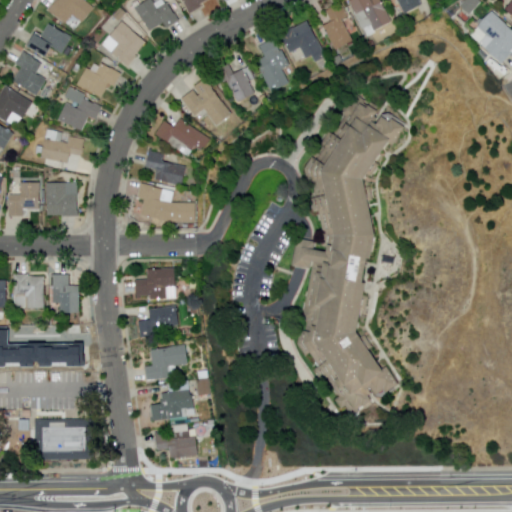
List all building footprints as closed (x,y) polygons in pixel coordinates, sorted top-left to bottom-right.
[(83,0),(96,10),(84,25),(79,21),(72,29),(51,12),(60,0),(83,0)] [(151,0),(153,0),(160,10),(169,4),(176,15),(177,14),(182,22),(169,30),(166,25),(153,33),(142,16),(141,17),(137,10),(151,0)] [(213,0),(204,6),(205,8),(193,15),(184,0),(213,0)] [(353,0),(382,0),(394,23),(377,32),(378,34),(370,38),(351,1),(353,0)] [(421,0),(425,6),(407,16),(398,0),(421,0)] [(472,16),(463,8),(471,0),(481,0),(485,3),(472,16)] [(158,5),(164,1),(167,5),(161,9),(158,5)] [(325,29),(334,24),(328,13),(345,4),(352,16),(343,20),(356,42),(338,52),(325,29)] [(116,17),(124,9),(130,15),(123,23),(116,17)] [(475,37),(494,14),(511,28),(511,64),(508,61),(502,68),(491,59),(495,54),(475,37)] [(124,22),(149,43),(138,57),(139,58),(131,68),(114,54),(121,46),(112,38),(124,22)] [(284,38),(311,24),(329,57),(318,63),(315,57),(309,60),(303,50),(294,55),(284,38)] [(70,48),(74,51),(70,57),(66,55),(65,56),(53,50),(49,59),(29,47),(36,35),(43,39),(51,25),(75,38),(70,48)] [(261,47),(276,39),(283,53),(285,52),(292,67),(285,71),(291,84),(274,93),(259,61),(266,58),(261,47)] [(26,53),(38,60),(37,62),(44,66),(38,76),(49,82),(40,98),(16,84),(23,71),(17,67),(26,53)] [(104,65),(124,76),(119,86),(120,87),(118,89),(114,87),(112,91),(109,89),(104,99),(80,86),(89,69),(99,75),(104,65)] [(251,84),(257,95),(240,105),(234,94),(227,98),(222,90),(229,86),(221,71),(230,66),(236,77),(252,69),(258,80),(251,84)] [(198,89),(208,81),(236,115),(219,128),(207,113),(199,119),(184,101),(196,91),(201,97),(203,95),(198,89)] [(0,100),(7,88),(35,104),(25,120),(14,114),(8,124),(0,119),(0,100)] [(104,109),(99,121),(92,118),(85,133),(60,122),(68,105),(80,110),(82,105),(68,99),(73,89),(89,96),(87,101),(104,109)] [(300,241),(318,244),(317,252),(330,254),(330,249),(321,248),(322,237),(313,171),(359,98),(368,103),(365,106),(370,110),(373,107),(382,112),(378,118),(380,120),(378,124),(380,126),(385,118),(393,124),(395,121),(407,129),(397,146),(392,144),(367,183),(378,237),(374,263),(371,261),(366,285),(369,286),(360,335),(387,374),(389,373),(387,370),(390,368),(402,386),(389,396),(387,393),(378,398),(373,391),(371,392),(374,396),(371,398),(375,404),(373,405),(375,408),(366,414),(364,410),(355,416),(349,408),(343,412),(301,347),(317,264),(314,263),(313,271),(295,268),(300,241)] [(157,137),(172,115),(213,142),(208,150),(206,149),(203,152),(198,149),(196,153),(175,139),(170,145),(157,137)] [(0,125),(17,135),(7,152),(0,147),(0,125)] [(66,134),(64,143),(72,145),(73,139),(90,142),(86,159),(73,156),(71,166),(45,160),(51,131),(66,134)] [(163,155),(167,156),(166,163),(189,168),(185,186),(158,180),(160,170),(149,168),(152,153),(163,155)] [(23,184),(42,184),(43,211),(36,211),(31,211),(25,212),(25,220),(12,220),(11,197),(24,197),(23,184)] [(144,184),(165,191),(162,202),(173,205),(197,205),(198,224),(171,223),(142,216),(149,201),(140,199),(144,184)] [(81,218),(67,219),(67,216),(49,216),(49,185),(68,185),(81,185),(81,218)] [(151,271),(178,270),(178,289),(169,289),(170,300),(153,301),(153,298),(143,298),(143,301),(139,301),(139,282),(151,281),(151,271)] [(73,276),(73,288),(82,287),(83,316),(65,316),(65,305),(55,305),(55,276),(73,276)] [(31,277),(31,278),(46,278),(46,312),(15,312),(15,277),(31,277)] [(0,282),(10,283),(9,310),(0,309),(0,282)] [(151,311),(180,308),(183,327),(159,330),(159,337),(144,338),(142,323),(152,322),(151,311)] [(153,352),(188,346),(191,365),(170,368),(172,382),(150,385),(148,369),(156,368),(153,352)] [(212,380),(214,396),(201,398),(199,382),(212,380)] [(163,402),(165,402),(165,395),(192,392),(193,398),(196,398),(197,409),(184,411),(185,420),(153,424),(152,421),(155,420),(153,407),(163,406),(163,402)] [(44,431),(90,430),(90,454),(44,455),(44,431)] [(160,434),(161,436),(172,435),(172,436),(192,433),(193,439),(199,438),(202,461),(174,464),(172,451),(160,453),(158,434),(160,434)]
